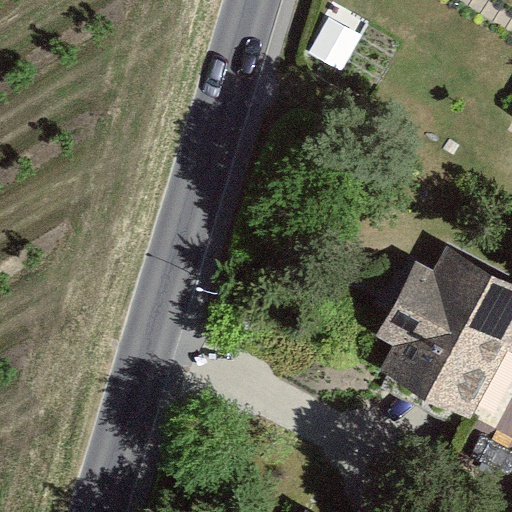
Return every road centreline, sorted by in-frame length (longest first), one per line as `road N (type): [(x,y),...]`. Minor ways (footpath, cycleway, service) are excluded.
road 1 (secondary): [(102,511),(265,0)]
road 2 (unknown): [(159,336),(394,448)]
